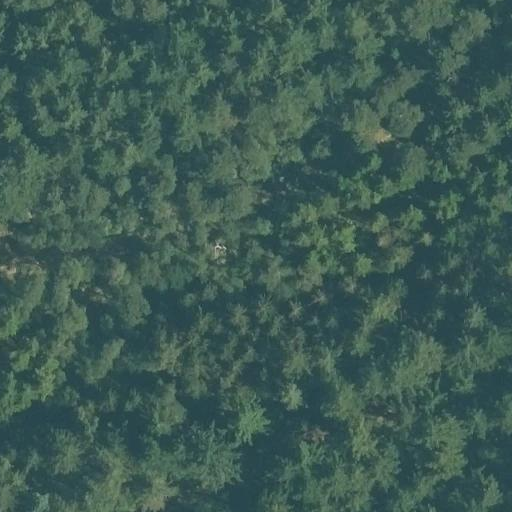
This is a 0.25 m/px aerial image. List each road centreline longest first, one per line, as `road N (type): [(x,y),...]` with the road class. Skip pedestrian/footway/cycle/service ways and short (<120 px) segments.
road 1 (track): [(0,267),(282,175),(423,103),(511,38)]
road 2 (track): [(49,511),(511,323)]
